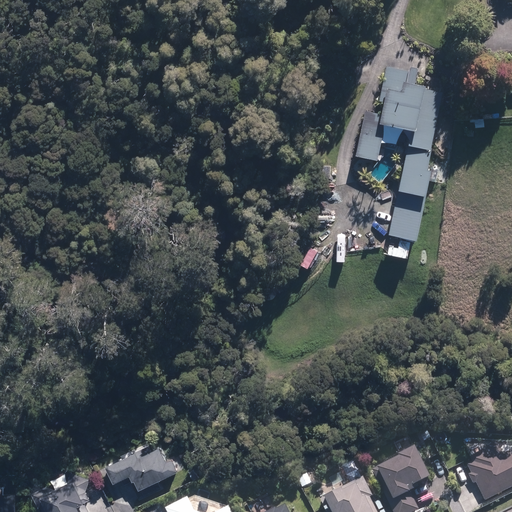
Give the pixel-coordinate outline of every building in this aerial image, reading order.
[(365,109),(354,156),(379,161),(384,139),(411,144),(394,235),(417,239),(435,142),(432,142),(444,85),(382,72),(374,112),(365,109)] [(428,479),(408,436),(395,442),(401,454),(395,457),(397,461),(378,470),(391,500),(413,490),(411,487),(428,479)] [(133,449),(104,464),(112,480),(120,476),(123,483),(129,480),(138,499),(161,487),(156,478),(176,468),(170,455),(164,458),(157,444),(149,448),(147,444),(134,450),(133,449)] [(487,505),(511,491),(511,452),(500,459),(495,449),(466,464),(470,473),(467,475),(473,486),(476,484),(487,505)] [(85,489),(88,477),(70,470),(66,479),(52,487),(45,484),(30,491),(40,511),(88,511),(83,501),(89,498),(85,489)] [(377,511),(362,479),(323,497),(330,511),(377,511)] [(0,511),(13,511),(13,491),(0,491),(0,511)] [(165,511),(230,511),(227,505),(213,511),(198,511),(193,510),(185,496),(163,507),(165,511)]
